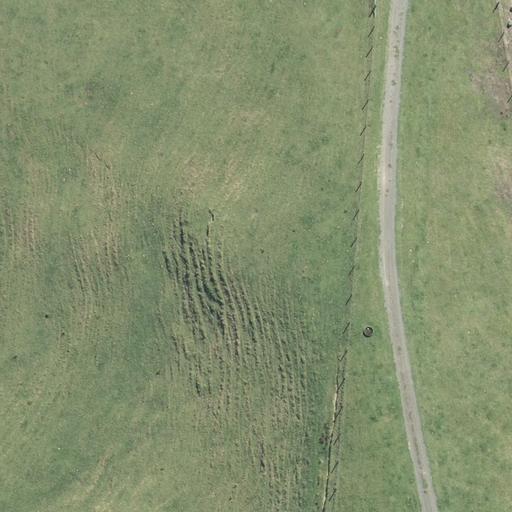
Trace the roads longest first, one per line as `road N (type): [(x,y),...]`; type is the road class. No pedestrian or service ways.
road 1 (track): [(458,511),(461,356),(478,312),(464,168),(446,123),(420,98)]
road 2 (track): [(420,98),(397,129),(395,231),(423,327),(461,356)]
